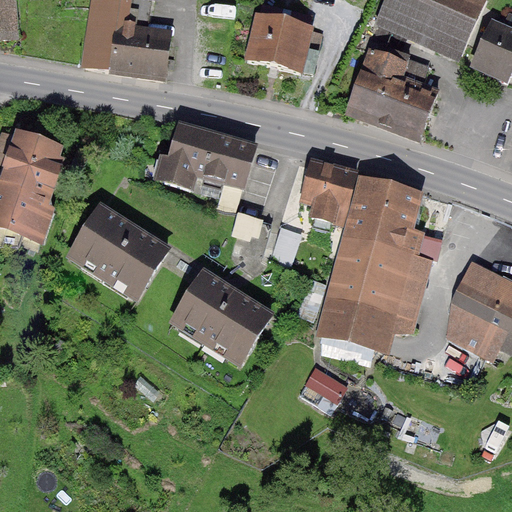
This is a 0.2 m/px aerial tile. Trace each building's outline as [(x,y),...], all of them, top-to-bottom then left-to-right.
[(97,0),(85,66),(120,73),(127,31),(133,2),(123,0),(97,0)] [(488,3),(480,0),(389,0),(381,19),(464,56),(488,3)] [(0,48),(19,47),(18,1),(0,2),(0,48)] [(252,63),(305,75),(313,34),(260,23),(252,63)] [(474,70),(509,86),(511,79),(511,35),(494,28),(474,70)] [(120,73),(165,81),(173,39),(127,31),(120,73)] [(350,117),(422,144),(441,95),(422,88),(426,76),(373,55),(350,117)] [(256,154),(181,132),(166,186),(191,193),(196,177),(245,191),(256,154)] [(23,142),(0,203),(0,232),(39,247),(72,161),(23,142)] [(357,178),(314,166),(303,204),(317,207),(313,220),(343,228),(357,178)] [(421,198),(363,183),(323,335),(379,350),(384,330),(412,337),(431,264),(439,266),(445,244),(411,235),(421,198)] [(141,297),(169,254),(102,212),(75,255),(141,297)] [(263,243),(266,225),(241,221),(237,238),(263,243)] [(302,241),(283,234),(273,264),(291,270),(302,241)] [(272,320),(206,278),(179,320),(245,362),(272,320)] [(511,362),(511,309),(470,289),(449,332),(511,362)] [(348,392),(322,376),(314,389),(308,386),(301,398),(333,418),(348,392)]
